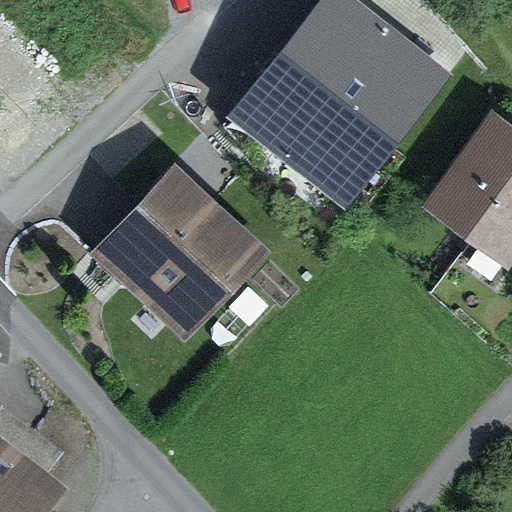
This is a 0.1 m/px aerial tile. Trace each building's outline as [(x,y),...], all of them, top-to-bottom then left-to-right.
[(359,0),(324,0),(289,44),(392,127),(441,65),(359,0)] [(289,44),(239,106),(342,188),(392,127),(289,44)] [(511,272),(511,269),(511,116),(489,101),(417,210),(511,272)] [(90,241),(193,330),(265,247),(162,158),(90,241)] [(0,511),(34,511),(47,496),(0,460),(0,511)]
